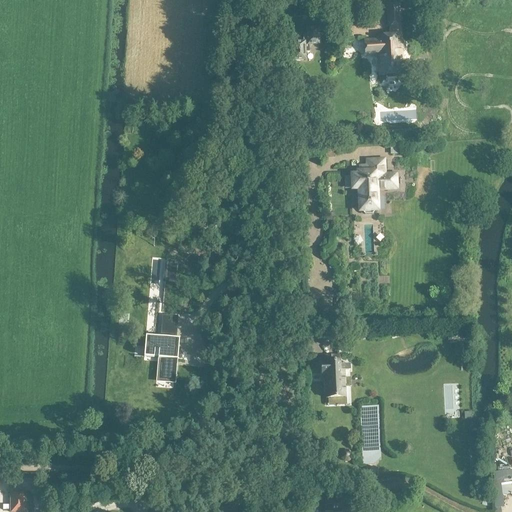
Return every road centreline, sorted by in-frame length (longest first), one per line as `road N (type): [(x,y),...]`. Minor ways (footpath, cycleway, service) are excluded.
road 1 (unclassified): [(285,511),(259,0)]
road 2 (track): [(475,511),(389,472),(299,479),(0,473)]
